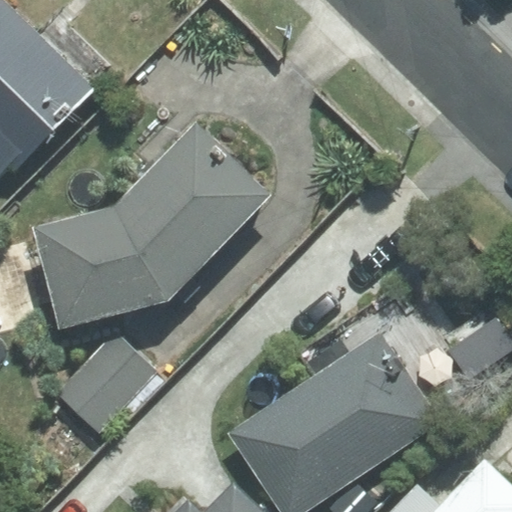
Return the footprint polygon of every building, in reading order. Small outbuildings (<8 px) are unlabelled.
[(30,168),(108,86),(80,60),(50,32),(16,0),(0,0),(0,184),(0,185),(22,161),(30,168)] [(166,165),(132,203),(56,223),(69,272),(81,321),(185,295),(290,189),(281,180),(212,114),(166,165)] [(421,311),(391,330),(414,365),(443,345),(421,311)] [(414,365),(391,330),(363,349),(242,430),(297,511),(314,511),(452,420),(433,393),(414,365)] [(146,351),(125,332),(67,393),(109,432),(166,370),(146,351)] [(511,511),(511,467),(498,454),(448,505),(440,511),(511,511)] [(214,501),(200,487),(175,511),(282,511),(243,473),(214,501)] [(366,482),(341,509),(343,511),(371,511),(384,499),(366,482)] [(396,511),(440,511),(448,505),(425,483),(396,511)]
